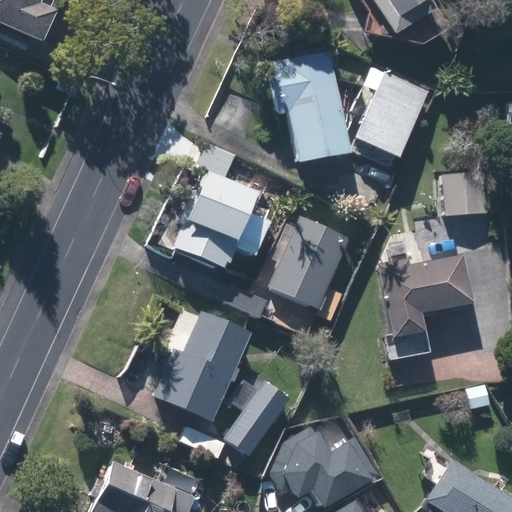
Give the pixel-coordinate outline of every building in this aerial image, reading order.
[(0,0),(0,21),(28,35),(43,5),(32,0),(0,0)] [(426,3),(424,0),(367,0),(383,28),(426,3)] [(340,144),(322,48),(271,57),(272,109),(295,153),(340,144)] [(425,90),(381,67),(348,130),(392,153),(425,90)] [(188,169),(215,181),(223,162),(197,150),(188,169)] [(482,171),(441,172),(442,211),(483,210),(482,171)] [(257,204),(192,177),(161,251),(207,271),(215,251),(239,261),(253,228),(249,222),(257,204)] [(344,230),(299,210),(265,285),(310,306),(344,230)] [(468,252),(374,261),(383,355),(417,351),(413,308),(473,302),(468,252)] [(263,299),(231,283),(224,298),(255,314),(263,299)] [(246,331),(197,308),(175,354),(171,352),(153,388),(205,414),(246,331)] [(278,403),(255,386),(210,445),(234,462),(278,403)] [(511,511),(511,498),(443,457),(419,496),(444,511),(511,511)] [(356,511),(349,502),(335,511),(356,511)]
